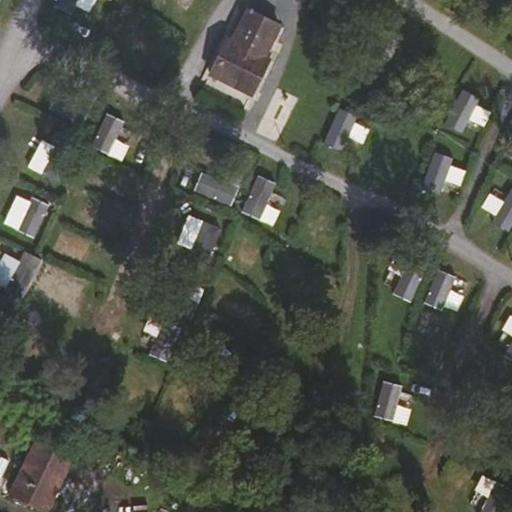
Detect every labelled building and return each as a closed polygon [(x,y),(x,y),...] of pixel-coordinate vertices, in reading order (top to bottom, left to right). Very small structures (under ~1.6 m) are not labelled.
[(285,58),(278,52),(284,39),(291,41),(300,22),(253,0),(246,0),(238,17),(244,21),(238,34),(229,31),(210,72),(217,76),(212,88),(253,109),(260,96),(266,100),(285,58)] [(444,123),(476,140),(492,109),(460,92),(444,123)] [(365,142),(368,128),(354,125),(356,113),(334,108),(325,145),(342,149),(345,137),(365,142)] [(443,182),(461,187),(467,165),(432,155),(422,186),(440,191),(443,182)] [(504,202),(489,193),(479,211),(511,228),(511,227),(511,188),(504,202)] [(48,501),(73,444),(43,430),(17,487),(48,501)] [(58,505),(70,479),(83,449),(73,444),(48,501),(58,505)]
